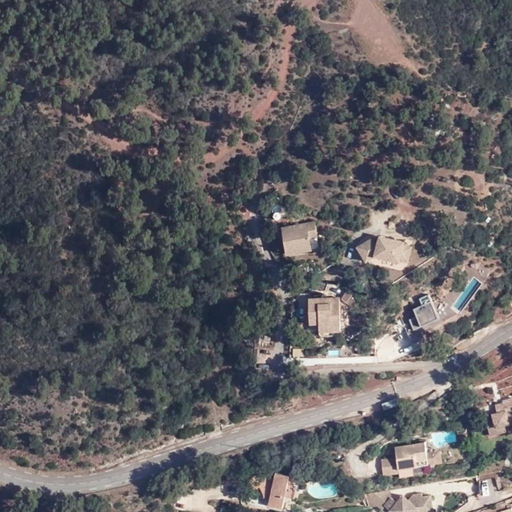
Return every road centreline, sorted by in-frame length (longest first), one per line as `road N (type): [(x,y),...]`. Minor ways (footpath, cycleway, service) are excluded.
road 1 (tertiary): [(0,473),(72,484),(117,476),(399,390),(511,329)]
road 2 (track): [(0,63),(144,153),(216,155),(259,117),(279,85),(292,31),(315,0)]
